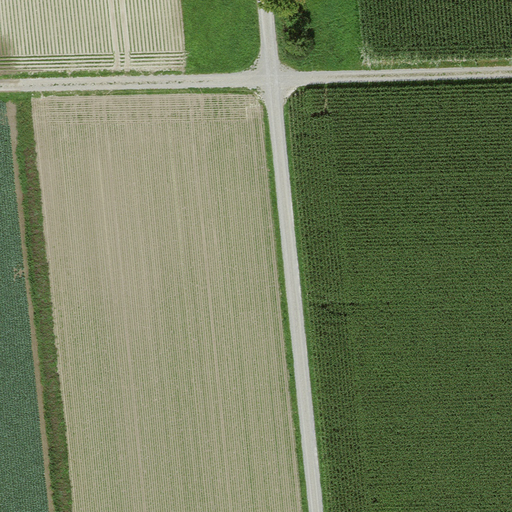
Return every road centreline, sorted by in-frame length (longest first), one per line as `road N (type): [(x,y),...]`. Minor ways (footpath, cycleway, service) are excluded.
road 1 (track): [(266,0),(318,511)]
road 2 (track): [(511,78),(0,91)]
